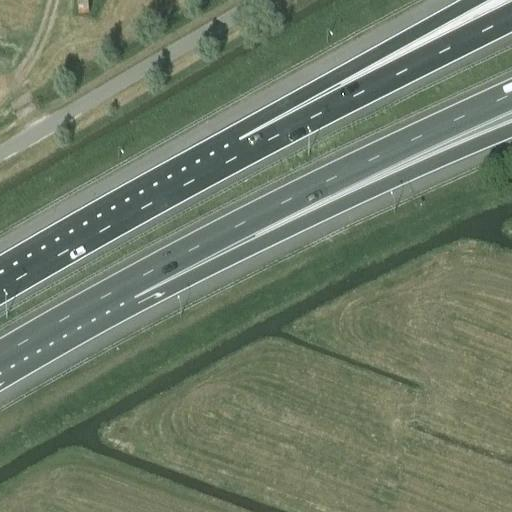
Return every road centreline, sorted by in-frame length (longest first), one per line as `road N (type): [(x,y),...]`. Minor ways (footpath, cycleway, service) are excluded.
road 1 (motorway): [(116,289),(511,96)]
road 2 (motorway): [(116,289),(511,130)]
road 3 (motorway): [(511,17),(236,155)]
road 4 (unclassified): [(0,153),(257,0)]
road 5 (motorway): [(483,0),(236,155)]
road 6 (motorway): [(236,155),(0,288)]
road 7 (motorway): [(0,356),(116,289)]
